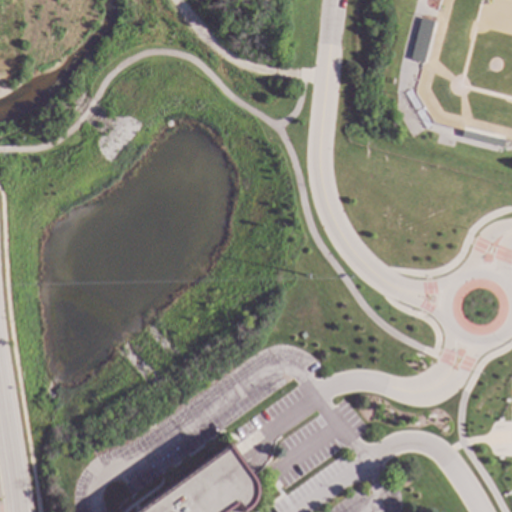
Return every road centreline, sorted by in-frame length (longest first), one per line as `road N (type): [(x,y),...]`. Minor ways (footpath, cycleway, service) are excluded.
road 1 (tertiary): [(324,78),(322,196),(344,244),(388,284)]
road 2 (tertiary): [(495,337),(509,321),(511,299),(490,275),(467,274),(448,288),(444,319),(464,340),(495,337)]
road 3 (residential): [(363,462),(400,441),(423,441),(444,456),(481,511)]
road 4 (residential): [(314,393),(344,380),(409,394),(437,387)]
road 5 (primary): [(17,511),(0,392)]
